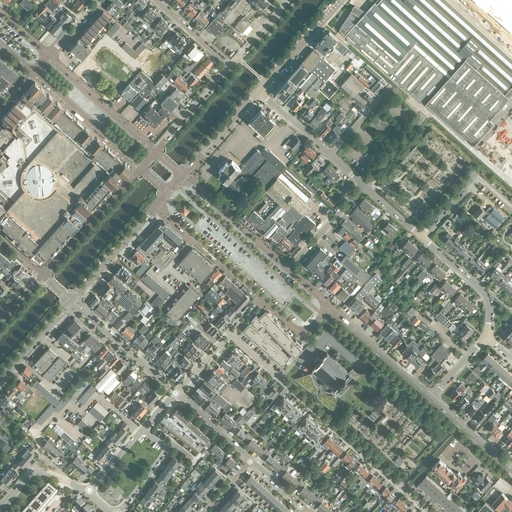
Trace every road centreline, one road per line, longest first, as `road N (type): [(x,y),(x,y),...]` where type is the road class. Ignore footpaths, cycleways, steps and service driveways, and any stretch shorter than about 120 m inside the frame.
road 1 (residential): [(431,511),(230,333)]
road 2 (residential): [(141,167),(43,274)]
road 3 (residential): [(33,436),(67,408),(77,416),(97,394),(141,431)]
road 4 (residential): [(34,71),(141,167)]
road 5 (residential): [(154,152),(47,57)]
road 6 (residential): [(287,270),(182,176)]
road 7 (residential): [(157,204),(262,297)]
road 8 (residential): [(175,392),(71,301)]
road 9 (residential): [(431,397),(327,307)]
road 10 (tertiary): [(71,301),(157,204)]
road 11 (residential): [(486,336),(483,292),(420,235)]
road 12 (tertiary): [(257,91),(340,0)]
